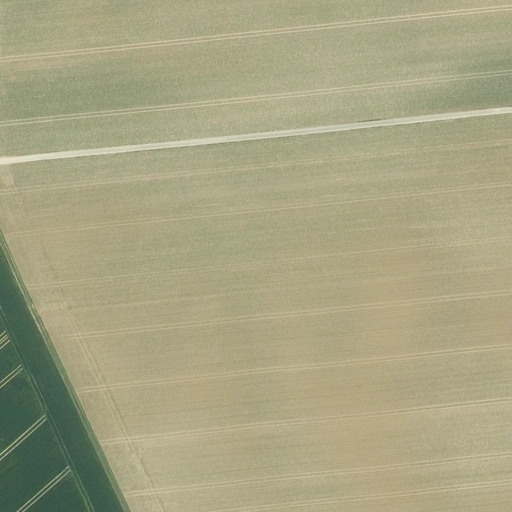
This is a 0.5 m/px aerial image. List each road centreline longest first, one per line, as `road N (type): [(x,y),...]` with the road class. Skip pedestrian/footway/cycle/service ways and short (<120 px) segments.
road 1 (track): [(511,112),(0,164)]
road 2 (track): [(0,232),(124,511)]
